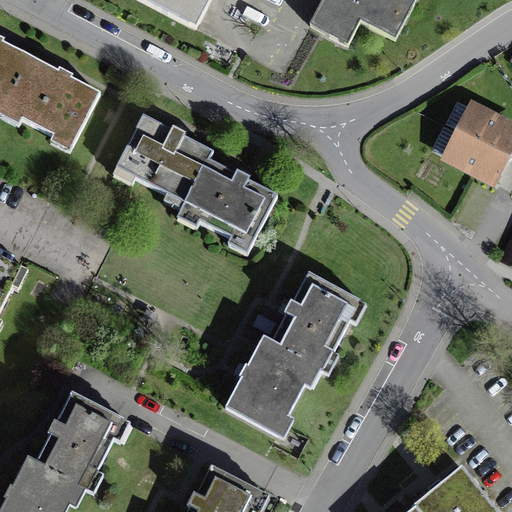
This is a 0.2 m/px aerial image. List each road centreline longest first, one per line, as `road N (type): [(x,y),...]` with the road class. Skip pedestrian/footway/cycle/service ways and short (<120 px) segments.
road 1 (residential): [(332,127),(253,113),(34,0)]
road 2 (residential): [(462,265),(329,511)]
road 3 (tertiary): [(511,26),(379,109),(332,127)]
road 4 (residential): [(462,265),(355,175),(332,127)]
